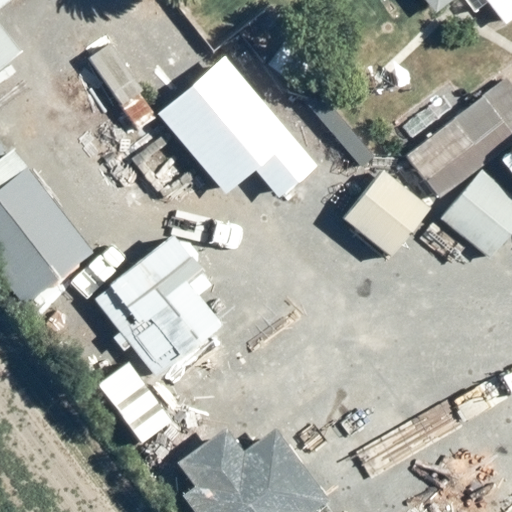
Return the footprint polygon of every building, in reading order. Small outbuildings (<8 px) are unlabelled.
[(458,0),(469,13),(483,1),(499,21),(511,10),(511,0),(423,0),(429,7),(437,0),(458,0)] [(511,69),(397,155),(431,201),(511,140),(511,69)] [(0,188),(32,162),(2,126),(12,118),(0,103),(0,188)] [(145,301),(91,235),(23,291),(77,356),(145,301)] [(169,412),(144,432),(193,494),(184,501),(193,511),(254,511),(318,461),(273,405),(284,396),(247,350),(169,412)] [(169,412),(122,353),(88,380),(135,439),(144,432),(169,412)]
